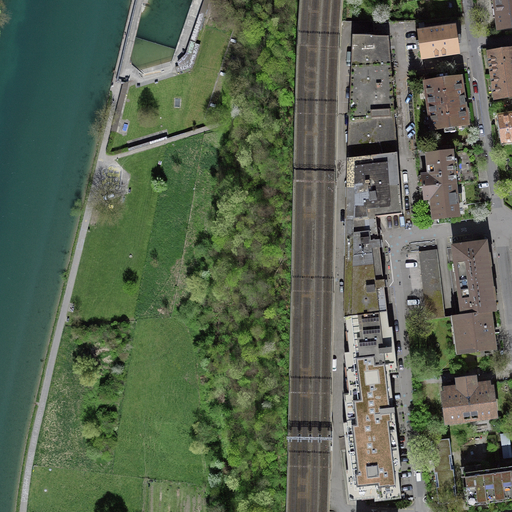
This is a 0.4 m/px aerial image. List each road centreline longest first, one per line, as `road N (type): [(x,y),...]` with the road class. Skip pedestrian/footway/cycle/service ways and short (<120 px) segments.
road 1 (residential): [(23,511),(100,161)]
road 2 (residential): [(421,511),(393,248),(414,233)]
road 3 (residential): [(476,55),(400,67),(408,160)]
road 4 (residential): [(499,222),(476,55)]
